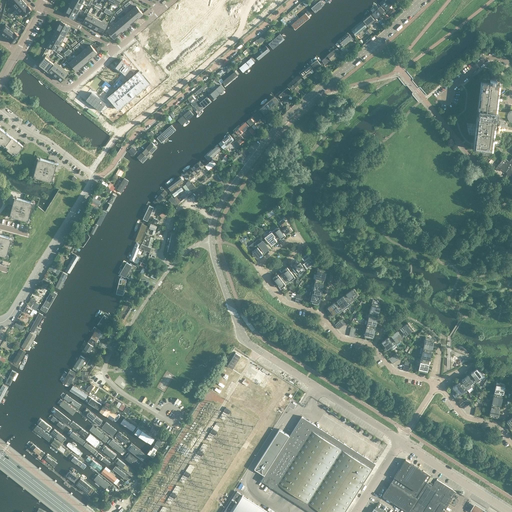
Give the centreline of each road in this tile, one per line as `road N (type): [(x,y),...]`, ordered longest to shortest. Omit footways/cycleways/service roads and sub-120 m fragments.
road 1 (tertiary): [(212,242),(221,202),(282,121),(419,1)]
road 2 (tertiary): [(400,442),(250,344),(212,242)]
road 3 (residential): [(93,177),(294,0)]
road 4 (residential): [(212,242),(171,266),(105,366),(116,389),(158,415),(171,414)]
road 5 (unclassified): [(3,322),(93,177)]
road 6 (tertiary): [(509,511),(400,442)]
road 7 (residential): [(116,48),(66,89),(17,52)]
